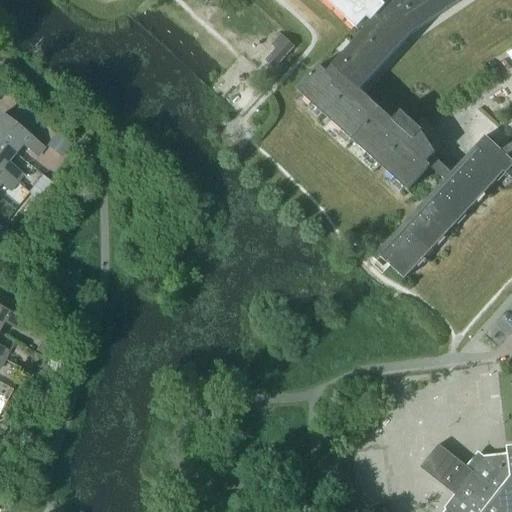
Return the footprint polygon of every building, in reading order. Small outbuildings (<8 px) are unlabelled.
[(324,0),(358,30),(361,26),(365,30),(332,66),(327,72),(320,65),(297,90),(408,191),(430,166),(445,180),(377,253),(381,257),(404,279),(508,175),(511,178),(511,151),(506,155),(486,136),(476,146),(452,172),(440,160),(434,154),(437,152),(421,132),(422,131),(401,112),(393,120),(361,90),(371,79),(370,79),(410,35),(461,0),(324,0)] [(285,38),(266,59),(271,64),(275,67),(294,46),(285,38)] [(0,116),(0,142),(14,154),(21,144),(37,156),(43,148),(1,115),(0,116)] [(56,133),(46,146),(61,157),(69,147),(71,144),(56,133)] [(7,163),(14,154),(0,142),(0,170),(16,183),(22,175),(7,163)] [(0,183),(9,191),(16,183),(0,170),(0,183)] [(42,176),(33,187),(44,196),(53,185),(50,183),(42,176)] [(0,325),(2,322),(20,331),(25,321),(0,308),(0,325)] [(41,340),(36,350),(43,354),(45,356),(51,345),(48,344),(41,340)] [(0,346),(0,358),(4,360),(9,351),(0,346)] [(30,372),(29,372),(39,378),(45,366),(48,362),(45,360),(38,356),(30,372)] [(511,511),(511,447),(506,448),(507,454),(493,455),(493,456),(478,474),(441,445),(422,469),(460,498),(448,511),(446,510),(444,511),(511,511)]
